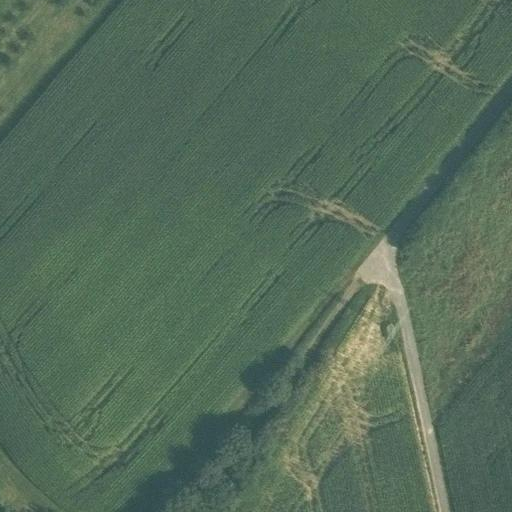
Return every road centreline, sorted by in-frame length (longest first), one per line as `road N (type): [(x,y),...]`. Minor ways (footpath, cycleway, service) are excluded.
road 1 (track): [(205,511),(304,383),(380,263)]
road 2 (track): [(451,511),(400,281),(380,263)]
road 3 (track): [(380,263),(511,100)]
